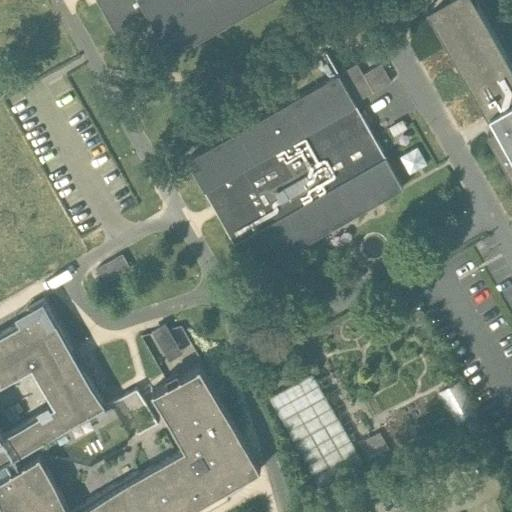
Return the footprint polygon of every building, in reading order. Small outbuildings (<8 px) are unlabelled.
[(172,52),(263,0),(97,0),(118,36),(152,17),(172,52)] [(511,65),(475,0),(443,0),(428,9),(495,128),(488,131),(511,173),(511,65)] [(340,74),(353,98),(368,90),(354,65),(340,74)] [(378,65),(360,76),(368,90),(386,80),(378,65)] [(404,187),(353,98),(340,74),(339,73),(187,159),(251,273),(404,187)] [(395,135),(409,127),(404,119),(390,126),(395,135)] [(413,171),(431,163),(423,145),(405,153),(413,171)] [(109,280),(134,267),(126,253),(101,267),(109,280)] [(50,456),(145,403),(137,389),(105,407),(79,360),(76,355),(56,320),(48,325),(39,310),(0,332),(0,497),(8,511),(183,511),(260,469),(200,362),(152,390),(184,448),(140,473),(139,469),(70,508),(39,453),(19,465),(15,458),(42,443),(43,442),(50,456)] [(158,327),(169,359),(184,353),(173,322),(158,327)] [(320,486),(363,462),(313,373),(270,397),(320,486)] [(465,380),(444,390),(459,422),(480,412),(465,380)] [(370,460),(384,452),(374,435),(360,443),(370,460)]
